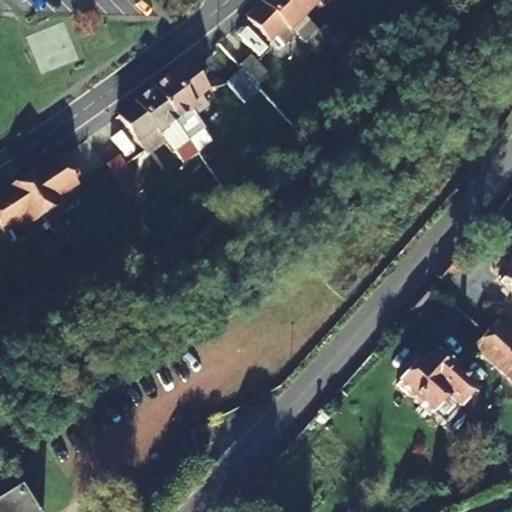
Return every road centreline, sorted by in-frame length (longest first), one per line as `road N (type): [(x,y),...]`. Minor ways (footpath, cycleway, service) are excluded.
road 1 (residential): [(202,511),(511,151)]
road 2 (residential): [(228,0),(0,160)]
